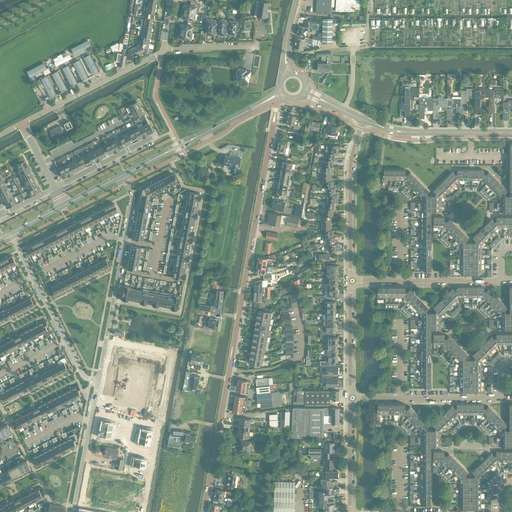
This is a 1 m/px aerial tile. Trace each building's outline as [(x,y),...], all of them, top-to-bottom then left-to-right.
[(316,0),(316,13),(331,14),(331,13),(331,7),(334,7),(334,0),(316,0)] [(336,0),(336,11),(344,11),(354,12),(354,9),(359,9),(359,0),(336,0)] [(254,16),(266,18),(269,3),(257,1),(254,16)] [(200,4),(190,2),(190,6),(185,5),(184,8),(183,8),(183,11),(198,14),(200,4)] [(187,22),(193,23),(195,13),(198,14),(183,11),(182,14),(183,15),(183,18),(188,19),(187,22)] [(152,27),(153,19),(143,17),(145,17),(145,19),(142,19),(141,25),(152,27)] [(216,28),(217,21),(217,20),(206,18),(205,28),(208,29),(207,34),(210,34),(210,35),(213,36),(214,35),(216,28)] [(226,27),(227,20),(227,19),(220,18),(220,21),(217,21),(216,28),(219,28),(218,33),(221,34),(221,35),(224,35),(224,34),(225,34),(226,27)] [(333,19),(323,18),(322,44),(332,44),(333,19)] [(227,20),(226,27),(229,28),(228,33),(231,33),(231,34),(234,35),(235,34),(237,22),(227,20)] [(179,31),(192,33),(193,23),(187,22),(186,25),(182,25),(181,28),(180,27),(179,31)] [(308,36),(309,33),(308,32),(308,28),(299,26),(299,27),(297,27),(297,29),(298,30),(297,34),(308,36)] [(192,33),(179,31),(179,34),(180,34),(179,37),(187,39),(187,40),(190,40),(190,39),(191,39),(192,33)] [(321,41),(313,39),(305,37),(305,39),(296,38),(294,48),(303,49),(305,42),(308,43),(308,41),(312,42),(312,44),(321,46),(321,41)] [(71,49),(74,55),(91,46),(88,40),(71,49)] [(140,44),(143,51),(147,50),(148,48),(149,44),(141,42),(140,44)] [(140,44),(134,47),(138,54),(143,51),(140,44)] [(138,54),(134,47),(129,49),(130,50),(128,51),(130,56),(132,55),(133,57),(138,54)] [(92,75),(98,72),(89,55),(84,58),(92,75)] [(56,61),(52,63),(54,67),(68,60),(66,56),(60,59),(58,56),(55,58),(56,61)] [(82,80),(87,77),(79,60),(73,63),(82,80)] [(26,72),(29,78),(46,69),(43,63),(26,72)] [(68,66),(62,69),(71,85),(76,83),(68,66)] [(239,69),(237,80),(245,82),(245,80),(249,81),(249,78),(250,78),(251,71),(243,70),(243,69),(239,69)] [(57,71),(52,74),(60,91),(66,88),(57,71)] [(55,94),(47,77),(41,80),(50,96),(55,94)] [(401,103),(405,103),(405,117),(410,117),(410,97),(419,97),(419,88),(410,88),(410,87),(405,87),(405,97),(401,97),(401,103)] [(461,97),(461,112),(461,114),(466,114),(466,97),(475,97),(475,90),(475,88),(466,88),(466,90),(461,90),(461,97)] [(489,97),(489,90),(489,88),(481,88),(481,90),(475,90),(475,97),(475,114),(480,114),(481,97),(489,97)] [(489,90),(489,97),(489,114),(494,114),(494,97),(503,97),(503,88),(495,88),(495,90),(489,90)] [(461,112),(461,97),(452,96),(452,98),(447,98),(447,100),(447,110),(447,119),(452,119),(453,107),(456,107),(456,112),(461,112)] [(447,110),(447,100),(447,98),(443,98),(443,97),(442,97),(439,97),(438,97),(438,98),(433,98),(433,100),(433,119),(438,119),(439,107),(441,107),(441,110),(447,110)] [(433,110),(433,100),(433,98),(424,98),(419,98),(419,100),(419,119),(424,119),(424,107),(427,107),(427,110),(433,110)] [(511,108),(511,99),(508,100),(508,102),(503,102),(503,120),(508,120),(509,109),(511,108)] [(131,112),(140,108),(137,102),(129,106),(128,107),(131,112)] [(142,113),(143,113),(140,108),(131,112),(132,112),(135,117),(142,113)] [(295,125),(295,124),(296,116),(290,115),(288,124),(295,125)] [(66,130),(72,127),(69,121),(64,124),(66,130)] [(319,131),(319,126),(318,126),(319,122),(310,121),(309,125),(306,125),(305,131),(309,132),(310,129),(319,131)] [(143,125),(142,125),(147,135),(148,135),(147,134),(152,132),(148,124),(143,126),(143,125)] [(138,128),(143,137),(147,135),(142,125),(138,128)] [(337,135),(338,131),(337,131),(337,127),(328,125),(327,130),(324,129),(322,136),(327,137),(328,134),(328,133),(337,135)] [(52,137),(63,131),(60,126),(50,131),(51,133),(50,134),(52,137)] [(143,137),(138,128),(133,130),(137,139),(142,137),(143,137)] [(133,130),(128,133),(133,142),(137,139),(133,130)] [(123,135),(128,144),(133,142),(128,133),(123,135)] [(118,138),(123,147),(128,144),(123,135),(118,138)] [(114,140),(119,150),(119,149),(118,149),(123,147),(118,138),(119,139),(114,141),(114,140)] [(109,142),(114,152),(119,150),(114,140),(109,142)] [(114,152),(109,142),(104,145),(104,146),(108,154),(113,152),(114,152)] [(287,147),(279,145),(278,147),(277,147),(276,152),(286,153),(287,147)] [(96,149),(101,159),(101,158),(106,155),(102,147),(97,150),(96,149)] [(91,151),(96,161),(101,159),(96,149),(91,151)] [(87,154),(91,163),(96,161),(91,151),(87,154)] [(82,157),(86,165),(91,163),(87,154),(86,154),(87,155),(82,157)] [(226,156),(224,165),(232,166),(231,171),(238,172),(241,158),(226,156)] [(77,159),(82,168),(86,165),(82,157),(78,160),(77,159)] [(72,161),(77,170),(82,168),(77,159),(72,161)] [(19,170),(27,166),(24,161),(16,165),(19,170)] [(77,170),(72,161),(67,164),(72,173),(73,173),(72,173),(77,170)] [(63,166),(67,176),(72,173),(67,164),(68,165),(63,167),(63,166)] [(29,171),(27,166),(19,170),(17,171),(20,176),(21,175),(29,171)] [(67,176),(63,166),(58,169),(58,170),(62,178),(67,175),(67,176)] [(24,180),(32,176),(29,171),(21,175),(23,180),(24,180)] [(452,171),(448,175),(450,177),(456,183),(459,180),(456,174),(455,174),(454,173),(452,171)] [(406,174),(404,180),(407,183),(413,177),(414,176),(410,172),(409,173),(407,174),(406,174)] [(485,174),(483,180),(485,183),(492,177),(493,175),(489,172),(488,173),(486,175),(485,174)] [(173,174),(168,176),(173,186),(178,183),(175,178),(176,178),(175,177),(173,174)] [(448,175),(445,179),(446,181),(452,187),(456,183),(450,177),(448,175)] [(492,177),(485,183),(489,187),(495,181),(497,179),(493,175),(492,177)] [(24,180),(23,180),(22,180),(25,186),(26,185),(34,181),(32,176),(24,180)] [(168,176),(163,179),(167,188),(173,186),(168,176)] [(413,177),(407,183),(411,187),(417,181),(418,179),(414,176),(413,177)] [(163,179),(157,181),(162,191),(167,188),(163,179)] [(417,181),(411,187),(414,190),(421,184),(422,183),(418,179),(417,181)] [(445,179),(441,183),(442,184),(449,191),(452,187),(446,181),(445,179)] [(495,181),(489,187),(493,191),(499,184),(500,183),(497,179),(495,181)] [(26,185),(28,189),(29,190),(36,185),(34,181),(26,185)] [(157,181),(152,184),(157,192),(162,190),(162,191),(157,181)] [(421,184),(414,190),(418,194),(424,188),(426,187),(422,183),(421,184)] [(441,183),(437,187),(438,188),(445,195),(449,191),(442,184),(441,183)] [(499,184),(493,191),(497,195),(503,188),(504,187),(500,183),(499,184)] [(152,184),(147,187),(152,195),(157,192),(152,184)] [(39,190),(36,185),(29,190),(28,189),(27,190),(30,195),(32,194),(32,195),(35,193),(34,193),(39,190)] [(151,194),(151,195),(152,195),(147,187),(142,189),(141,193),(149,195),(151,194)] [(424,188),(418,194),(421,197),(427,195),(427,194),(428,192),(429,191),(426,187),(424,188)] [(437,187),(433,191),(435,192),(436,194),(436,195),(442,197),(445,195),(438,188),(437,187)] [(503,188),(497,195),(499,197),(506,195),(505,194),(507,192),(508,191),(504,187),(503,188)] [(8,188),(7,188),(7,189),(0,192),(0,194),(1,197),(8,194),(10,193),(8,188)] [(198,200),(199,194),(194,193),(193,192),(193,193),(186,191),(185,198),(198,200)] [(10,193),(8,194),(1,197),(4,202),(12,198),(13,198),(10,193)] [(4,202),(6,207),(11,205),(14,204),(14,203),(12,198),(4,202)] [(186,204),(196,206),(198,200),(185,198),(187,198),(186,204)] [(283,211),(284,201),(274,199),(272,207),(277,208),(276,210),(283,211)] [(113,214),(118,212),(119,212),(114,203),(109,206),(113,214)] [(183,210),(195,212),(196,206),(186,204),(185,210),(183,210)] [(109,217),(113,214),(109,206),(104,208),(109,217)] [(104,219),(109,217),(104,208),(99,211),(104,219)] [(301,217),(302,210),(296,209),(294,216),(301,217)] [(195,212),(183,210),(182,216),(194,218),(195,212)] [(99,222),(104,219),(99,211),(95,213),(99,222)] [(94,224),(99,222),(95,213),(90,216),(94,224)] [(281,229),(282,225),(283,216),(274,214),(273,215),(269,215),(268,223),(267,227),(281,229)] [(89,227),(94,224),(90,216),(85,218),(89,227)] [(183,222),(193,224),(194,218),(182,216),(184,217),(183,222)] [(299,219),(283,216),(282,225),(297,227),(299,219)] [(85,229),(89,227),(85,218),(80,221),(85,229)] [(446,221),(443,228),(446,230),(452,224),(453,223),(450,219),(448,220),(447,222),(446,221)] [(492,219),(488,223),(489,224),(495,231),(498,228),(496,221),(495,222),(493,220),(492,219)] [(80,221),(75,223),(80,232),(85,229),(80,221)] [(181,228),(192,230),(193,224),(183,222),(181,228)] [(75,223),(71,226),(75,234),(80,232),(75,223)] [(452,224),(446,230),(450,234),(456,228),(457,226),(453,223),(452,224)] [(488,223),(484,226),(485,228),(492,234),(495,231),(489,224),(488,223)] [(66,228),(70,237),(75,234),(71,226),(66,228)] [(456,228),(450,234),(454,238),(460,231),(461,230),(457,226),(456,228)] [(484,226),(480,230),(482,232),(488,238),(492,234),(485,228),(484,226)] [(66,228),(61,231),(65,239),(70,237),(66,228)] [(180,234),(191,236),(192,230),(181,228),(180,234)] [(460,231),(454,238),(457,242),(464,235),(465,234),(461,230),(460,231)] [(480,230),(476,234),(478,235),(484,242),(488,238),(482,232),(480,230)] [(61,242),(65,239),(61,231),(56,233),(61,242)] [(277,240),(278,233),(267,231),(266,238),(277,240)] [(56,244),(61,242),(56,233),(51,236),(56,244)] [(179,240),(190,242),(191,236),(180,234),(179,240)] [(464,235),(457,242),(460,244),(466,242),(466,241),(467,239),(469,238),(465,234),(464,235)] [(476,234),(472,238),(474,239),(475,241),(475,242),(481,245),(484,242),(478,235),(476,234)] [(51,247),(56,244),(51,236),(47,238),(51,247)] [(46,249),(51,247),(47,238),(42,240),(46,249)] [(41,252),(46,249),(42,240),(37,243),(41,252)] [(190,242),(179,240),(178,247),(188,249),(190,242)] [(36,254),(41,252),(37,243),(32,245),(36,254)] [(31,257),(36,254),(32,245),(27,248),(31,257)] [(177,253),(187,255),(188,249),(178,247),(177,253)] [(174,258),(186,261),(187,255),(177,253),(176,259),(174,258)] [(329,254),(320,254),(316,254),(315,255),(315,260),(317,261),(317,263),(324,263),(324,260),(331,260),(331,257),(329,257),(329,254)] [(11,267),(16,264),(12,256),(7,258),(11,267)] [(6,269),(11,267),(7,258),(2,261),(6,269)] [(173,264),(185,267),(186,261),(174,258),(173,264)] [(297,258),(287,262),(288,264),(292,263),(294,266),(298,264),(297,258)] [(111,267),(109,262),(107,262),(105,259),(100,262),(105,270),(111,267)] [(98,274),(105,270),(100,262),(94,265),(98,274)] [(327,271),(338,271),(338,265),(336,265),(336,262),(326,262),(326,265),(327,265),(327,271)] [(185,267),(173,264),(172,265),(174,265),(173,271),(184,273),(185,267)] [(296,271),(299,277),(312,269),(309,264),(296,271)] [(92,277),(98,274),(94,265),(88,268),(92,277)] [(86,280),(92,277),(88,268),(81,272),(86,280)] [(184,273),(173,271),(172,277),(177,278),(178,279),(178,278),(183,279),(184,273)] [(79,283),(86,280),(81,272),(75,275),(79,283)] [(73,287),(79,283),(75,275),(68,278),(73,287)] [(66,290),(73,287),(68,278),(62,281),(66,290)] [(212,288),(219,289),(219,285),(219,281),(211,280),(211,283),(213,284),(212,288)] [(270,290),(275,289),(275,287),(270,287),(262,286),(263,280),(255,282),(255,291),(270,292),(270,290)] [(60,293),(66,290),(62,281),(55,285),(60,293)] [(52,297),(60,293),(55,285),(50,287),(52,291),(50,292),(52,297)] [(128,299),(130,289),(130,287),(128,286),(126,286),(124,286),(122,292),(122,293),(121,298),(128,299)] [(146,303),(148,292),(149,290),(142,289),(142,291),(140,301),(146,303)] [(406,291),(404,298),(407,300),(414,293),(410,289),(409,290),(407,291),(406,291)] [(452,289),(448,293),(456,300),(458,297),(456,291),(455,292),(454,290),(452,289)] [(485,291),(482,298),(485,300),(493,293),(489,289),(488,290),(486,292),(485,291)] [(320,298),(330,298),(330,296),(338,296),(338,290),(327,290),(327,295),(320,295),(320,298)] [(215,291),(214,294),(217,294),(216,299),(222,299),(224,291),(217,291),(215,291)] [(269,302),(270,292),(255,291),(254,301),(269,302)] [(414,293),(407,300),(410,304),(418,296),(414,293)] [(448,293),(445,296),(452,304),(456,300),(448,293)] [(493,293),(485,300),(489,304),(497,296),(493,293)] [(200,305),(199,310),(213,312),(214,306),(221,308),(222,299),(216,299),(217,294),(214,294),(212,307),(200,305)] [(160,295),(158,305),(164,306),(166,296),(160,295)] [(172,297),(170,307),(177,308),(178,304),(178,303),(179,296),(177,296),(177,295),(175,295),(173,295),(172,297)] [(166,296),(164,306),(170,307),(172,297),(166,296)] [(418,296),(410,304),(414,308),(422,300),(418,296)] [(445,296),(441,300),(448,308),(452,304),(445,296)] [(497,296),(489,304),(493,308),(500,300),(497,296)] [(30,309),(37,305),(34,300),(32,301),(30,298),(25,300),(30,309)] [(325,307),(336,307),(336,301),(330,301),(330,298),(320,298),(320,301),(325,301),(325,307)] [(23,312),(30,309),(25,300),(19,304),(23,312)] [(422,300),(414,308),(418,312),(425,304),(422,300)] [(441,300),(437,304),(445,311),(448,308),(441,300)] [(500,300),(493,308),(496,312),(504,304),(500,300)] [(17,315),(23,312),(19,304),(12,307),(17,315)] [(425,304),(418,312),(421,314),(427,312),(426,311),(428,309),(429,308),(425,304)] [(437,304),(433,308),(434,309),(436,311),(436,312),(437,312),(442,314),(445,311),(437,304)] [(504,304),(496,312),(499,314),(504,312),(505,312),(505,311),(507,309),(508,308),(504,304)] [(11,318),(17,315),(12,307),(7,310),(11,318)] [(4,319),(5,319),(9,317),(10,319),(11,318),(7,310),(6,310),(5,308),(0,311),(4,319)] [(258,310),(257,316),(271,318),(272,313),(258,310)] [(257,316),(256,322),(270,324),(271,318),(257,316)] [(212,327),(218,328),(219,319),(209,318),(209,322),(206,322),(205,327),(212,328),(212,327)] [(38,325),(42,333),(47,331),(46,327),(48,326),(45,321),(38,325)] [(256,322),(255,328),(269,330),(270,324),(256,322)] [(38,336),(42,333),(38,325),(33,327),(37,336),(38,336)] [(320,332),(320,334),(331,334),(331,332),(336,332),(336,326),(325,326),(325,332),(320,332)] [(33,327),(28,330),(33,338),(32,338),(33,340),(39,337),(38,336),(37,336),(33,327)] [(255,328),(254,334),(268,336),(269,330),(255,328)] [(28,330),(23,332),(28,341),(32,338),(33,338),(28,330)] [(19,336),(19,335),(23,343),(28,341),(23,332),(18,335),(19,336)] [(254,334),(253,340),(267,342),(268,336),(254,334)] [(327,343),(338,343),(338,337),(331,337),(331,334),(320,334),(320,338),(327,338),(327,343)] [(19,347),(24,345),(23,343),(19,335),(19,336),(14,338),(19,347)] [(446,338),(443,345),(446,348),(453,340),(449,336),(448,337),(447,339),(446,338)] [(491,336),(488,340),(495,348),(498,345),(495,338),(494,339),(493,337),(491,336)] [(14,350),(19,347),(14,338),(9,340),(14,350)] [(9,340),(4,343),(9,352),(14,350),(9,340)] [(253,340),(252,346),(266,348),(267,342),(253,340)] [(453,340),(446,348),(449,351),(457,344),(453,340)] [(488,340),(484,344),(491,351),(495,348),(488,340)] [(0,346),(5,355),(9,352),(4,343),(0,345),(0,346)] [(457,344),(449,351),(453,355),(461,347),(457,344)] [(484,344),(480,347),(488,355),(491,351),(484,344)] [(252,346),(251,352),(265,354),(266,348),(252,346)] [(461,347),(453,355),(457,359),(465,351),(461,347)] [(480,347),(476,351),(484,359),(488,355),(480,347)] [(465,351),(457,359),(460,361),(466,359),(466,358),(467,356),(469,355),(465,351)] [(476,351),(472,355),(474,356),(475,358),(475,359),(481,362),(484,359),(476,351)] [(251,352),(250,358),(264,360),(265,354),(251,352)] [(196,365),(195,369),(200,370),(201,366),(201,363),(202,363),(204,356),(199,355),(197,354),(197,355),(192,354),(190,362),(196,363),(196,365)] [(338,356),(327,356),(327,362),(320,362),(320,365),(330,365),(330,362),(338,362),(338,356)] [(264,360),(250,358),(249,363),(262,366),(264,360)] [(58,365),(63,373),(70,369),(67,364),(65,365),(64,362),(59,365),(58,365)] [(58,363),(53,365),(58,376),(63,373),(58,365),(59,365),(58,363)] [(53,365),(47,368),(48,370),(49,370),(53,378),(58,376),(53,365)] [(326,378),(331,379),(331,375),(338,375),(338,367),(326,367),(326,374),(322,374),(322,378),(326,378)] [(39,375),(44,383),(48,381),(44,372),(43,370),(39,372),(40,374),(39,375)] [(48,381),(53,378),(49,370),(48,370),(44,372),(48,381)] [(34,388),(39,386),(34,377),(35,377),(34,375),(29,378),(34,388)] [(39,386),(44,383),(39,375),(35,377),(34,377),(39,386)] [(191,375),(189,388),(198,389),(200,377),(191,375)] [(29,391),(34,388),(29,378),(24,380),(28,389),(29,391)] [(256,379),(256,386),(269,384),(269,378),(256,379)] [(331,379),(326,378),(326,386),(323,386),(323,390),(330,390),(331,390),(331,387),(338,387),(338,378),(331,379)] [(23,391),(28,389),(24,380),(19,383),(23,391)] [(19,383),(14,385),(18,394),(23,391),(19,383)] [(258,394),(274,392),(273,384),(269,384),(256,386),(257,394),(258,393),(258,394)] [(9,388),(14,396),(18,394),(14,385),(9,388)] [(78,385),(71,389),(76,400),(77,399),(76,397),(80,395),(79,392),(81,391),(78,385)] [(14,396),(9,388),(4,390),(9,399),(14,396)] [(76,400),(71,389),(66,392),(71,402),(76,400)] [(4,390),(0,392),(0,399),(2,398),(4,401),(9,399),(4,390)] [(330,391),(330,390),(323,390),(297,390),(297,403),(305,403),(305,405),(330,405),(330,399),(332,399),(339,399),(339,390),(332,390),(332,391),(330,391)] [(61,394),(66,403),(70,400),(71,402),(66,392),(61,394)] [(274,392),(258,394),(256,395),(258,409),(277,407),(282,403),(281,392),(274,392)] [(56,396),(62,407),(61,405),(66,403),(61,394),(56,396)] [(234,400),(251,403),(252,400),(247,399),(248,397),(235,395),(234,400)] [(62,407),(56,396),(52,399),(57,409),(62,407)] [(57,409),(52,399),(47,401),(52,412),(57,409)] [(52,412),(47,401),(42,404),(47,414),(52,412)] [(47,414),(42,404),(37,406),(43,417),(42,415),(46,413),(47,415),(47,414)] [(32,409),(38,419),(43,417),(37,406),(32,409)] [(406,408),(403,415),(406,418),(414,410),(410,406),(409,407),(407,409),(406,408)] [(452,406),(448,410),(456,418),(458,415),(456,408),(455,409),(453,407),(452,406)] [(485,409),(482,415),(485,418),(493,410),(489,406),(487,407),(486,409),(485,409)] [(339,408),(332,408),(294,408),(292,437),(309,437),(323,437),(323,423),(331,423),(339,423),(339,408)] [(38,419),(32,409),(31,410),(32,412),(28,413),(33,422),(38,419)] [(414,410),(406,418),(410,421),(418,414),(414,410)] [(448,410),(444,414),(452,421),(456,418),(448,410)] [(493,410),(485,418),(489,421),(496,414),(493,410)] [(281,411),(280,426),(292,427),(293,412),(281,411)] [(24,416),(28,424),(33,422),(28,413),(24,416)] [(269,414),(270,427),(278,426),(277,414),(269,414)] [(418,414),(410,421),(414,425),(421,417),(418,414)] [(444,414),(441,417),(448,425),(452,421),(444,414)] [(496,414),(489,421),(492,425),(500,417),(496,414)] [(19,418),(23,427),(28,424),(24,416),(19,418)] [(240,421),(239,424),(250,425),(251,419),(236,417),(236,420),(240,421)] [(421,417),(414,425),(417,429),(425,421),(421,417)] [(441,417),(437,421),(444,429),(448,425),(441,417)] [(500,417),(492,425),(496,429),(504,421),(500,417)] [(23,427),(19,418),(14,421),(15,424),(13,425),(16,431),(23,427)] [(102,421),(101,429),(113,431),(115,425),(107,423),(107,422),(102,421)] [(425,421),(417,429),(420,432),(425,430),(427,429),(426,428),(428,426),(429,425),(425,421)] [(437,421),(433,425),(434,426),(436,428),(435,429),(437,430),(442,432),(444,429),(437,421)] [(504,421),(496,429),(499,432),(505,429),(505,428),(506,426),(508,425),(504,421)] [(249,431),(250,425),(239,424),(235,423),(235,426),(239,427),(238,430),(249,431)] [(7,424),(2,427),(7,435),(12,432),(9,427),(7,424)] [(99,431),(99,435),(112,437),(113,431),(101,429),(100,431),(99,431)] [(138,435),(138,436),(150,438),(151,430),(147,429),(146,431),(140,429),(139,436),(138,435)] [(173,433),(173,437),(182,438),(183,438),(182,440),(185,441),(186,441),(186,442),(189,443),(189,442),(195,443),(196,436),(190,435),(190,434),(183,432),(183,431),(174,430),(173,433)] [(170,433),(168,446),(179,448),(182,438),(173,437),(173,433),(170,433)] [(66,440),(69,444),(71,448),(76,446),(74,443),(77,441),(74,436),(66,440)] [(138,436),(136,442),(139,442),(138,444),(143,445),(143,443),(149,444),(150,438),(138,436)] [(69,444),(66,440),(62,442),(66,451),(71,448),(69,444)] [(235,452),(234,458),(241,459),(241,451),(251,452),(252,441),(240,440),(239,453),(235,452)] [(66,451),(62,442),(57,445),(61,453),(66,451)] [(309,449),(308,455),(311,455),(329,455),(329,451),(334,451),(335,451),(336,451),(336,445),(336,442),(326,442),(323,442),(323,451),(321,451),(321,449),(309,449)] [(52,447),(56,456),(61,453),(57,445),(52,447)] [(46,448),(52,458),(56,456),(52,447),(47,449),(46,448)] [(104,455),(108,456),(107,458),(116,460),(114,468),(121,470),(123,460),(116,458),(118,450),(105,447),(104,455)] [(52,458),(46,448),(41,450),(47,461),(52,458)] [(38,455),(42,463),(47,461),(41,450),(42,452),(38,455)] [(445,456),(443,462),(446,465),(453,457),(449,453),(448,454),(446,456),(445,456)] [(491,453),(487,457),(495,465),(498,462),(495,456),(494,456),(493,454),(491,453)] [(30,458),(33,464),(35,463),(37,466),(42,463),(38,455),(30,458)] [(329,455),(311,455),(311,459),(323,459),(323,467),(326,467),(336,467),(336,459),(335,459),(335,458),(334,458),(334,459),(329,459),(329,455)] [(453,457),(446,465),(449,469),(457,461),(453,457)] [(487,457),(484,461),(491,469),(495,465),(487,457)] [(133,458),(131,465),(139,466),(139,467),(144,468),(144,464),(145,465),(146,461),(133,458)] [(29,466),(26,460),(21,463),(25,471),(30,469),(29,466)] [(457,461),(449,469),(453,472),(461,465),(457,461)] [(484,461),(480,464),(487,472),(491,469),(484,461)] [(25,471),(21,463),(17,465),(21,474),(25,471)] [(480,464),(476,468),(484,476),(487,472),(480,464)] [(21,474),(17,465),(12,468),(16,476),(21,474)] [(461,465),(453,472),(457,476),(464,468),(461,465)] [(8,470),(8,471),(12,478),(16,476),(12,468),(8,470)] [(464,468),(457,476),(460,479),(466,476),(466,475),(467,474),(468,472),(464,468)] [(476,468),(472,472),(473,474),(475,475),(475,476),(481,479),(484,476),(476,468)] [(12,478),(8,471),(3,473),(8,483),(13,481),(12,478)] [(242,473),(237,472),(232,471),(232,474),(227,474),(225,485),(228,486),(228,487),(229,487),(230,486),(234,487),(236,476),(242,477),(242,473)] [(8,483),(3,473),(0,474),(0,479),(3,485),(8,483)] [(274,511),(294,511),(295,482),(275,482),(274,511)] [(33,492),(38,501),(45,497),(42,492),(40,493),(38,489),(33,492)] [(214,500),(213,504),(222,505),(225,491),(215,489),(214,500)] [(33,503),(38,501),(33,492),(28,495),(33,503)] [(28,506),(33,503),(28,495),(24,497),(28,506)] [(24,497),(19,500),(23,508),(28,506),(24,497)] [(13,500),(8,503),(13,511),(17,509),(14,502),(13,500)] [(19,500),(14,502),(17,509),(18,511),(23,508),(19,500)] [(8,503),(3,505),(6,511),(11,511),(13,511),(8,503)] [(211,503),(210,511),(214,511),(217,511),(219,505),(222,505),(213,504),(211,503)]
